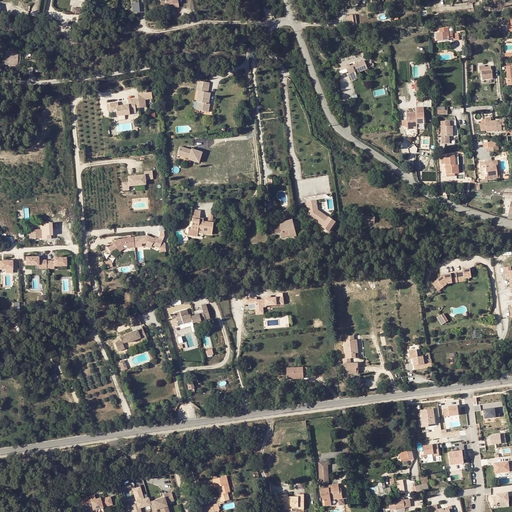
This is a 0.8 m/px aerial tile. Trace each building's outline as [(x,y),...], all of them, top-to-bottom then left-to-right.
[(131,0),(133,12),(139,12),(138,0),(131,0)] [(168,8),(178,7),(177,0),(160,0),(161,5),(168,5),(168,8)] [(436,33),(437,40),(450,39),(450,38),(453,38),(453,40),(459,39),(458,33),(453,33),(452,31),(449,31),(448,27),(439,28),(440,33),(436,33)] [(17,64),(17,52),(6,51),(6,64),(17,64)] [(358,78),(356,74),(359,72),(367,68),(364,60),(350,66),(349,64),(346,66),(352,81),(358,78)] [(482,79),(493,78),(492,70),(491,70),(490,67),(485,67),(484,66),(479,67),(480,72),(482,72),(482,79)] [(208,92),(198,91),(196,102),(198,102),(197,110),(208,112),(210,104),(208,104),(210,93),(208,92)] [(139,106),(139,108),(145,107),(144,100),(152,99),(151,92),(140,94),(138,97),(139,106)] [(118,105),(118,102),(110,103),(111,109),(116,109),(117,115),(130,114),(129,111),(129,107),(135,107),(134,97),(128,98),(128,104),(118,105)] [(417,126),(417,124),(424,123),(424,107),(416,107),(416,113),(407,113),(407,124),(407,126),(417,126)] [(485,123),(481,123),(480,123),(481,131),(486,130),(486,131),(502,130),(501,125),(504,125),(504,120),(491,121),(491,117),(485,118),(485,119),(485,123)] [(453,135),(453,129),(456,129),(456,121),(449,121),(441,121),(442,143),(449,143),(449,136),(453,135)] [(190,150),(179,147),(177,155),(188,158),(187,159),(198,162),(201,152),(190,149),(190,150)] [(455,165),(455,157),(454,156),(451,156),(451,157),(445,158),(445,157),(441,157),(441,164),(446,164),(447,174),(455,173),(458,173),(458,165),(455,165)] [(487,177),(487,176),(497,174),(496,164),(498,164),(497,161),(493,161),(486,162),(480,163),(482,175),(485,175),(485,177),(487,177)] [(124,182),(125,190),(131,190),(130,186),(147,184),(146,180),(155,179),(154,171),(153,171),(153,170),(146,171),(146,175),(129,176),(130,182),(124,182)] [(329,217),(334,210),(332,193),(329,197),(326,194),(325,194),(326,204),(316,205),(316,200),(307,202),(310,215),(323,225),(322,227),(329,232),(336,222),(329,217)] [(326,204),(325,194),(316,196),(316,198),(305,199),(306,207),(308,206),(307,202),(316,200),(316,205),(326,204)] [(199,218),(200,211),(193,210),(191,229),(188,228),(187,236),(197,236),(197,232),(198,228),(203,228),(202,233),(212,234),(213,223),(203,221),(203,219),(199,218)] [(281,233),(288,231),(289,236),(290,237),(296,235),(292,220),(279,223),(281,232),(280,232),(281,233)] [(41,238),(41,230),(30,230),(31,238),(41,238)] [(104,247),(109,254),(116,249),(117,250),(120,247),(121,249),(133,247),(140,247),(140,244),(144,243),(144,245),(149,247),(149,245),(157,249),(160,241),(153,238),(152,239),(145,236),(131,237),(118,239),(111,243),(111,242),(104,247)] [(39,256),(27,256),(27,264),(40,264),(40,267),(47,267),(47,268),(55,268),(55,265),(67,265),(67,257),(55,257),(55,260),(47,260),(47,259),(39,259),(39,256)] [(0,268),(13,268),(12,259),(0,259),(0,268)] [(464,271),(465,278),(472,277),(470,268),(464,269),(464,271)] [(432,282),(437,289),(447,283),(458,281),(458,279),(457,272),(444,274),(432,282)] [(246,302),(255,301),(256,309),(263,308),(263,304),(283,302),(283,295),(270,296),(267,297),(266,297),(266,298),(257,298),(256,299),(255,296),(245,296),(246,302)] [(178,322),(183,321),(192,319),(192,320),(201,318),(209,315),(206,303),(201,304),(202,309),(203,311),(198,312),(191,314),(189,315),(188,313),(187,308),(175,311),(178,322)] [(133,325),(141,322),(138,315),(131,318),(133,325)] [(138,330),(134,331),(134,330),(120,335),(122,339),(115,341),(118,349),(124,346),(123,341),(128,339),(128,341),(140,336),(141,338),(147,336),(143,327),(137,329),(138,330)] [(344,363),(351,363),(350,358),(355,358),(354,346),(356,346),(355,340),(354,340),(353,336),(346,336),(347,343),(344,343),(346,359),(343,359),(344,363)] [(416,350),(408,351),(410,358),(412,358),(414,370),(432,367),(431,360),(427,360),(427,356),(417,357),(416,350)] [(344,363),(344,373),(358,373),(358,363),(351,363),(344,363)] [(296,375),(296,378),(303,378),(303,377),(308,376),(307,367),(287,368),(287,376),(295,376),(294,375),(296,375)] [(459,415),(458,406),(448,407),(448,409),(444,409),(444,416),(459,415)] [(421,426),(437,425),(436,408),(420,409),(421,426)] [(495,408),(484,409),(485,418),(500,417),(499,412),(495,413),(495,408)] [(505,433),(490,435),(491,440),(488,440),(488,445),(506,442),(505,433)] [(438,444),(423,446),(424,455),(434,454),(434,456),(439,455),(438,444)] [(404,461),(414,459),(412,450),(402,452),(404,461)] [(462,451),(449,452),(451,465),(464,463),(462,451)] [(319,463),(319,470),(326,470),(326,482),(319,483),(320,489),(326,488),(327,491),(330,490),(329,485),(328,482),(327,462),(319,463)] [(511,471),(511,464),(508,465),(508,462),(494,464),(495,473),(509,471),(509,472),(511,471)] [(422,484),(420,485),(421,491),(429,488),(425,475),(422,476),(424,484),(422,484)] [(229,492),(227,482),(225,476),(215,479),(213,479),(215,487),(218,486),(220,486),(222,494),(220,494),(219,494),(221,502),(229,500),(227,493),(229,492)] [(341,491),(339,491),(339,488),(338,484),(329,485),(330,490),(330,492),(327,492),(327,491),(326,488),(320,489),(322,500),(324,500),(325,506),(331,505),(331,500),(343,498),(341,491)] [(508,492),(496,494),(497,497),(493,497),(494,505),(498,504),(497,503),(509,501),(508,492)] [(160,509),(161,511),(169,511),(167,503),(174,501),(172,493),(164,495),(165,498),(151,502),(154,510),(160,509)] [(283,506),(283,509),(288,509),(288,507),(292,507),(298,507),(298,508),(304,509),(304,497),(297,496),(288,496),(288,494),(284,494),(284,495),(283,506)] [(96,511),(98,510),(107,508),(107,505),(110,504),(109,498),(100,500),(98,500),(98,499),(95,499),(94,495),(85,498),(86,505),(92,504),(92,507),(90,507),(87,511),(96,511)] [(405,507),(404,499),(395,501),(396,508),(405,507)] [(218,503),(202,507),(202,511),(211,511),(213,511),(219,511),(219,510),(219,507),(218,503)]
